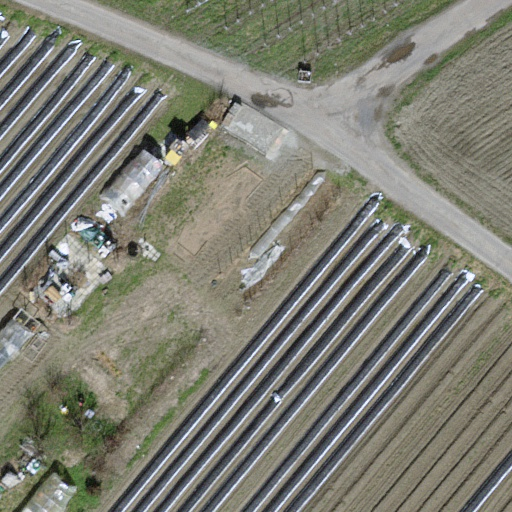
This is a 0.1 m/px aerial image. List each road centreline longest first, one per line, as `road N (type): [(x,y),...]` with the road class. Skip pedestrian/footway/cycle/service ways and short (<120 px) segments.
road 1 (track): [(13,0),(328,118),(367,165),(511,272)]
road 2 (residential): [(502,0),(328,118)]
